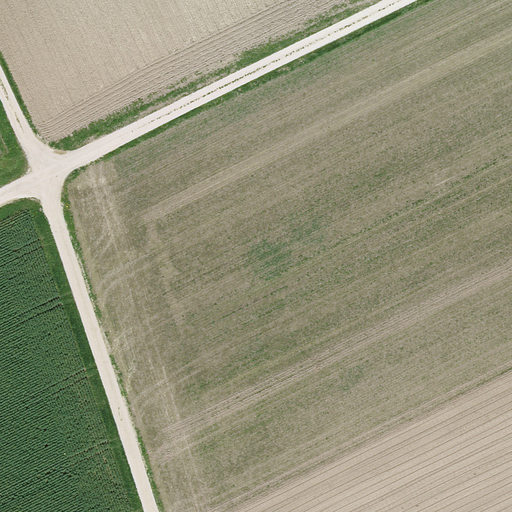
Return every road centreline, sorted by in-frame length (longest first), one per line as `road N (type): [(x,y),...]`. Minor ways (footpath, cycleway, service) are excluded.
road 1 (track): [(0,81),(43,176),(151,511)]
road 2 (track): [(396,0),(43,176)]
